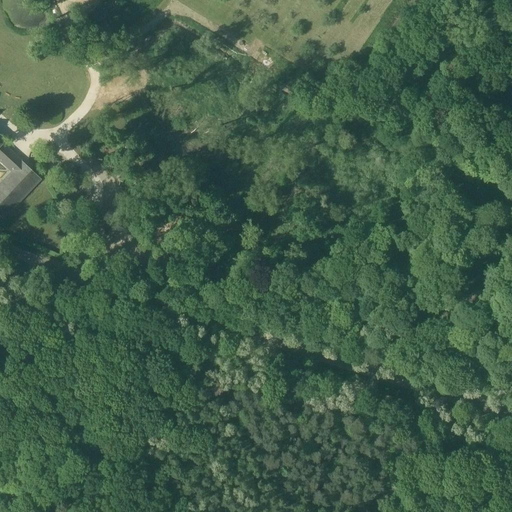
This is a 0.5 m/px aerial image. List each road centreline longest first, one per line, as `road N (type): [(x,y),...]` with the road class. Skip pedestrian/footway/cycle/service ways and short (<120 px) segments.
road 1 (tertiary): [(511,410),(289,345),(0,244)]
road 2 (track): [(0,287),(179,350)]
